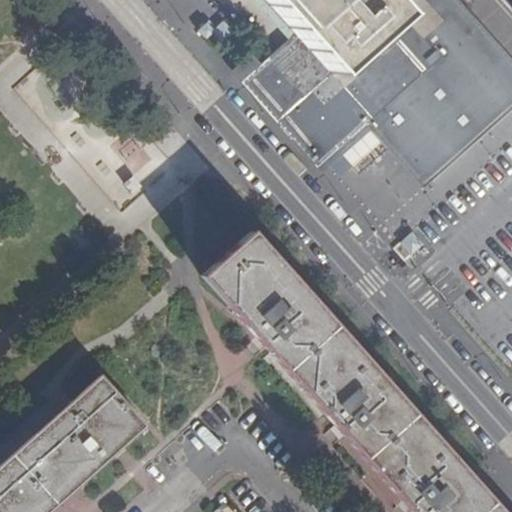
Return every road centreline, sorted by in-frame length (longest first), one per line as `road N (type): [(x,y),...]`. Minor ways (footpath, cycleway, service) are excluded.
road 1 (residential): [(119,0),(511,441)]
road 2 (residential): [(298,511),(244,451),(221,450),(153,511)]
